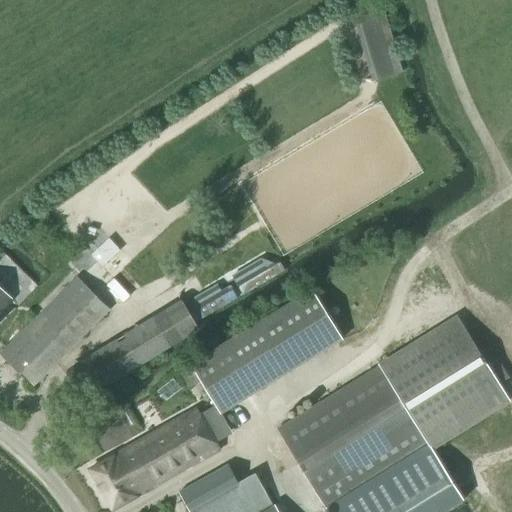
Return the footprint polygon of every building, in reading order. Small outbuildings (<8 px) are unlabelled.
[(382,25),(361,40),(376,61),(397,46),(382,25)] [(408,156),(421,173),(442,157),(429,140),(408,156)] [(82,284),(14,353),(6,362),(33,389),(109,311),(82,284)] [(309,288),(190,362),(221,413),(341,339),(309,288)] [(82,399),(198,330),(180,300),(64,370),(82,399)] [(380,366),(382,368),(279,432),(328,511),(443,511),(464,499),(431,447),(509,399),(458,317),(380,366)] [(89,471),(112,511),(220,452),(197,411),(89,471)] [(238,483),(228,466),(179,493),(190,511),(267,511),(275,508),(255,473),(238,483)]
